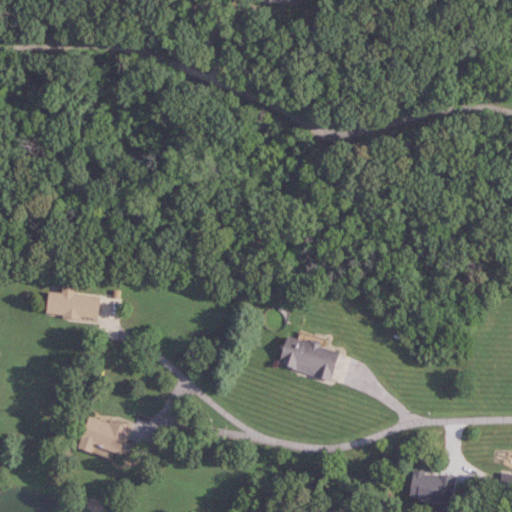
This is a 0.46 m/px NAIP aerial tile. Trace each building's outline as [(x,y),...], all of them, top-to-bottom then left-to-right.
[(51,291),(48,315),(99,319),(102,296),(75,294),(75,286),(64,285),(64,292),(51,291)] [(281,363),(333,380),(342,351),(290,335),(281,363)] [(131,426),(91,414),(82,446),(122,457),(131,426)] [(412,498),(453,502),(456,475),(415,471),(412,498)] [(511,494),(511,472),(504,471),(501,493),(511,494)]
